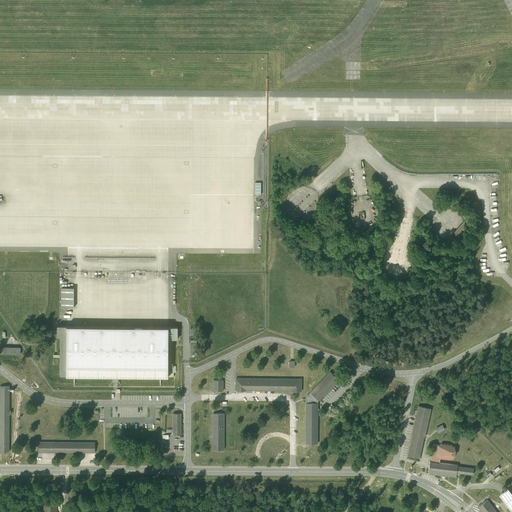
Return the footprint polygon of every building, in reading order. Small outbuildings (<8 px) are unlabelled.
[(84,103),(84,96),(58,96),(58,103),(70,103),(70,110),(76,110),(76,103),(84,103)] [(72,288),(60,289),(60,309),(72,309),(72,288)] [(60,376),(66,376),(66,326),(57,326),(57,338),(60,338),(60,376)] [(168,326),(66,326),(66,376),(66,377),(73,377),(168,377),(168,368),(168,339),(168,326)] [(177,326),(168,326),(168,339),(173,339),(177,339),(177,326)] [(330,371),(310,392),(318,400),(338,380),(330,371)] [(301,379),(236,378),(236,390),(301,391),(301,379)] [(223,380),(213,380),(213,391),(223,391),(223,380)] [(9,391),(9,386),(0,386),(0,451),(9,452),(9,391)] [(306,397),(305,403),(318,403),(318,400),(310,392),(306,397)] [(317,443),(318,403),(305,403),(305,443),(317,443)] [(418,406),(407,456),(419,459),(431,409),(418,406)] [(181,434),(181,413),(173,413),(173,433),(173,434),(181,434)] [(223,450),(224,414),(219,413),(217,413),(212,413),(211,450),(223,450)] [(95,442),(38,442),(38,452),(39,452),(54,452),(78,453),(79,453),(95,453),(95,442)] [(439,445),(434,445),(432,446),(430,461),(440,463),(440,458),(453,459),(453,457),(454,456),(455,450),(454,448),(454,446),(453,446),(452,445),(441,444),(439,445)] [(440,463),(430,461),(429,474),(456,478),(456,473),(473,475),(474,469),(457,466),(457,465),(440,463)] [(511,510),(511,494),(508,489),(504,491),(501,493),(499,495),(508,508),(511,511),(511,510)] [(496,511),(488,500),(478,507),(481,511),(496,511)]
